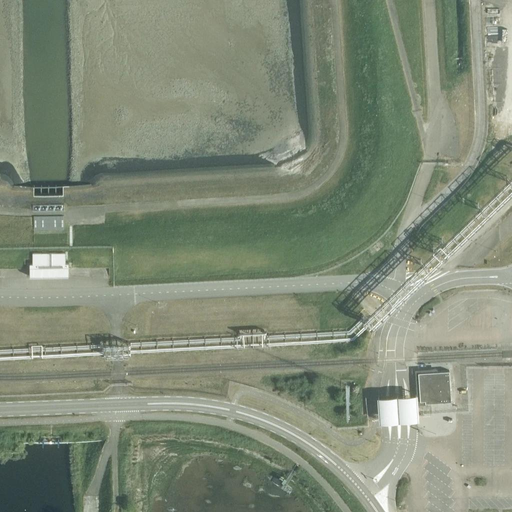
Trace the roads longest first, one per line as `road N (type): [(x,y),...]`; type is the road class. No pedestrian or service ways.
road 1 (unclassified): [(362,492),(399,442),(394,345),(404,306),(391,290),(356,283),(114,298),(0,296)]
road 2 (tertiary): [(362,492),(309,445),(231,411),(165,403),(0,409)]
road 3 (unknown): [(410,221),(454,185),(473,143),(479,0)]
